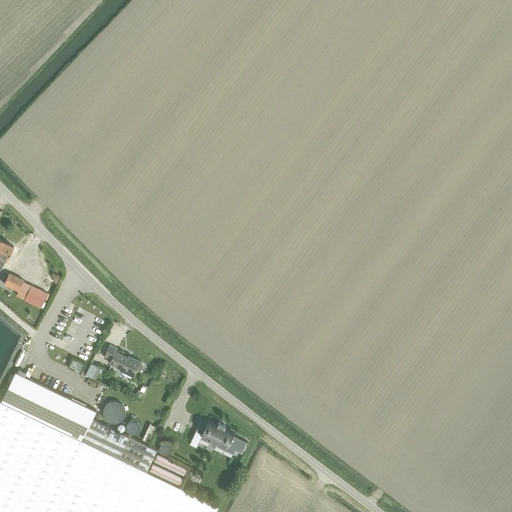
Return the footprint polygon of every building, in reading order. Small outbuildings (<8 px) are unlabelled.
[(0,267),(4,259),(6,260),(10,253),(11,254),(14,248),(12,248),(13,246),(1,240),(1,239),(0,238),(0,267)] [(9,273),(4,283),(18,290),(24,279),(9,273)] [(41,307),(47,293),(31,285),(24,299),(41,307)] [(110,344),(104,356),(112,359),(110,363),(123,369),(122,370),(133,376),(136,369),(138,370),(141,369),(142,366),(142,363),(139,362),(140,361),(131,357),(131,359),(116,351),(117,348),(110,344)] [(73,359),(71,366),(81,369),(83,363),(73,359)] [(90,363),(85,374),(92,377),(97,366),(90,363)] [(82,439),(92,418),(96,410),(15,372),(1,400),(82,439)] [(214,511),(218,505),(180,487),(146,471),(156,449),(92,418),(82,439),(1,400),(1,401),(0,400),(0,511),(214,511)] [(125,414),(125,411),(124,410),(123,408),(120,406),(117,406),(114,406),(111,408),(109,410),(108,414),(109,417),(110,420),(113,421),(114,422),(116,423),(120,422),(123,420),(124,418),(125,414)] [(201,420),(195,431),(202,434),(200,438),(209,443),(210,441),(216,444),(215,445),(233,454),(235,450),(242,453),(247,442),(247,443),(248,442),(230,433),(231,431),(224,428),(225,426),(226,425),(218,422),(217,424),(209,420),(207,422),(200,419),(200,420),(201,420)] [(157,453),(150,469),(180,482),(187,467),(157,453)]
